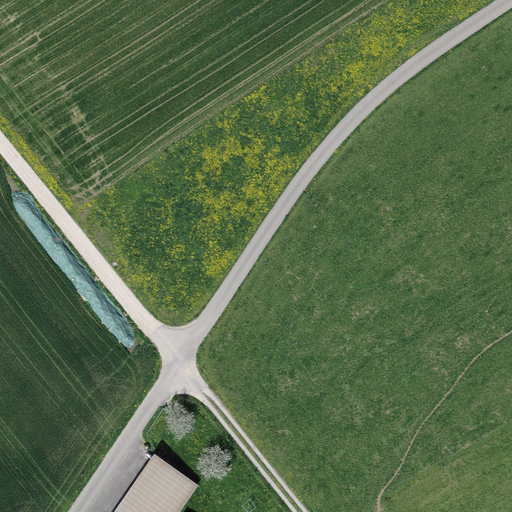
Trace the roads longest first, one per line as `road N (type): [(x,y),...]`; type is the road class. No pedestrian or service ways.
road 1 (residential): [(506,0),(404,70),(327,145),(78,511)]
road 2 (track): [(0,142),(300,511)]
